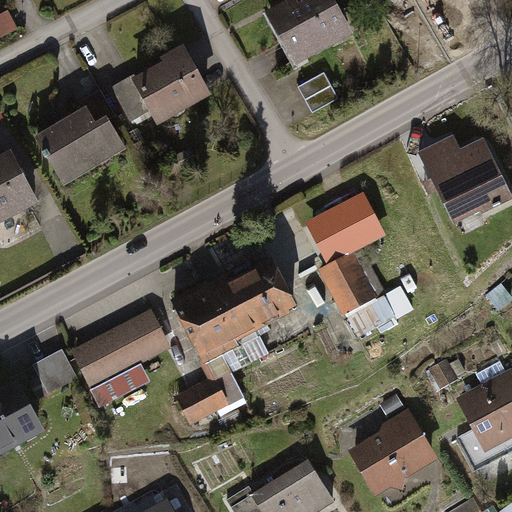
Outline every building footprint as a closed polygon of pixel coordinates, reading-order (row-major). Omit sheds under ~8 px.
[(291,0),(286,0),(262,14),(291,68),(350,36),(330,0),(305,0),(295,6),(291,0)] [(0,34),(11,28),(1,13),(0,13),(0,34)] [(145,112),(154,127),(208,97),(179,47),(156,60),(158,64),(129,80),(128,81),(145,112)] [(300,88),(314,116),(341,102),(327,75),(300,88)] [(128,77),(106,89),(126,124),(145,112),(128,81),(129,80),(128,77)] [(58,189),(122,152),(102,117),(90,124),(82,109),(29,139),(58,189)] [(448,138),(414,155),(453,232),(511,202),(481,140),(455,153),(448,138)] [(0,221),(34,203),(5,151),(0,154),(0,221)] [(347,255),(316,271),(350,339),(390,320),(379,298),(371,302),(347,255)] [(204,381),(168,399),(183,429),(240,400),(228,374),(264,356),(254,337),(265,332),(263,329),(296,312),(269,260),(206,292),(202,283),(164,302),(204,381)] [(166,350),(145,310),(66,353),(96,408),(142,383),(134,368),(166,350)] [(42,396),(74,381),(60,351),(28,366),(42,396)] [(451,398),(482,456),(511,439),(511,376),(508,369),(451,398)] [(0,395),(0,460),(50,436),(23,383),(0,395)] [(344,452),(373,500),(434,463),(392,393),(374,403),(385,420),(376,426),(373,435),(344,452)] [(242,486),(218,502),(224,511),(320,511),(335,503),(306,458),(248,495),(242,486)] [(445,511),(474,511),(467,499),(445,511)] [(511,511),(511,499),(494,511),(511,511)] [(169,511),(164,501),(142,511),(169,511)]
